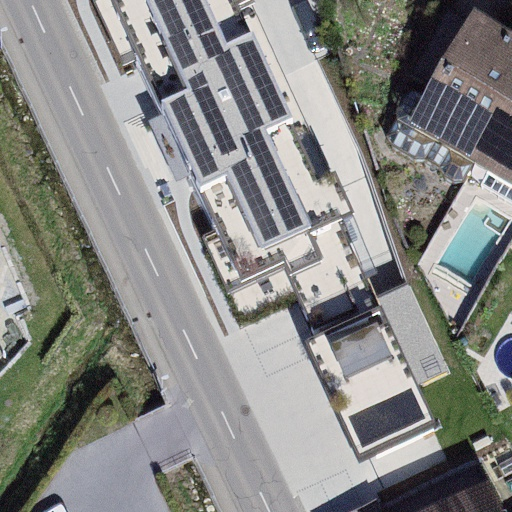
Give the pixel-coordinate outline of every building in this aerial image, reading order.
[(209,0),(61,0),(83,46),(131,25),(141,47),(177,31),(209,102),(263,78),(227,0),(221,0),(211,4),(209,0)] [(511,47),(476,26),(409,142),(511,201),(511,47)] [(258,149),(190,177),(221,251),(233,246),(365,192),(311,63),(235,94),(258,149)] [(389,291),(333,320),(413,475),(469,447),(389,291)] [(511,511),(511,500),(511,499),(482,511),(511,511)]
